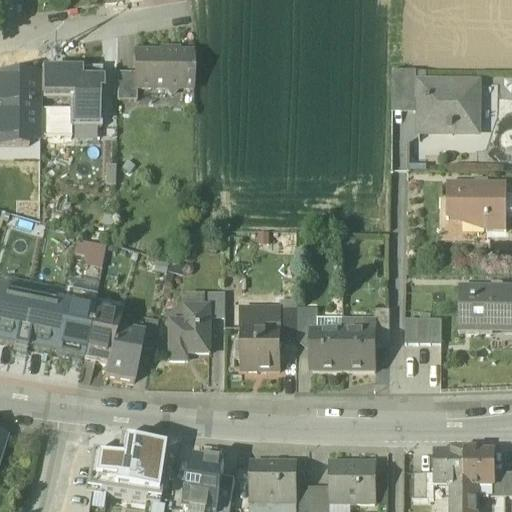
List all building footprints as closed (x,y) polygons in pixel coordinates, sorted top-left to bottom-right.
[(193,56),(135,56),(135,76),(135,92),(136,92),(165,92),(171,98),(177,92),(193,92),(193,56)] [(40,80),(40,104),(68,104),(68,132),(100,132),(101,72),(40,71),(40,80)] [(415,75),(392,74),(392,107),(415,108),(415,75)] [(135,76),(117,76),(117,104),(135,104),(136,92),(135,92),(135,76)] [(40,80),(0,79),(0,147),(27,148),(27,142),(39,142),(40,104),(40,80)] [(478,90),(419,89),(418,133),(446,134),(446,142),(452,142),(452,140),(477,140),(478,90)] [(507,190),(447,189),(446,224),(487,225),(487,236),(506,236),(507,190)] [(72,258),(84,260),(82,269),(101,272),(105,248),(74,244),(72,258)] [(511,292),(460,291),(459,329),(493,330),(493,335),(511,335),(511,292)] [(27,350),(52,356),(62,309),(0,295),(0,344),(15,348),(13,354),(25,356),(27,350)] [(225,300),(209,300),(209,307),(208,312),(211,312),(211,323),(225,324),(225,300)] [(199,302),(185,302),(185,312),(208,312),(209,307),(205,307),(199,302)] [(92,315),(62,309),(52,356),(83,362),(92,315)] [(208,312),(185,312),(185,326),(169,326),(169,367),(187,367),(187,359),(210,359),(211,323),(211,312),(208,312)] [(312,314),(297,314),(297,315),(297,344),(311,344),(311,336),(312,336),(312,314)] [(390,314),(375,314),(375,336),(376,336),(376,345),(389,345),(390,314)] [(121,320),(92,315),(83,362),(107,367),(117,334),(121,320)] [(297,315),(286,315),(286,347),(297,347),(297,344),(297,315)] [(157,326),(141,323),(138,338),(142,338),(140,349),(152,351),(157,326)] [(418,324),(405,323),(405,348),(417,348),(418,324)] [(430,324),(418,324),(417,348),(429,349),(430,324)] [(441,324),(430,324),(429,349),(440,349),(441,324)] [(282,338),(258,338),(258,334),(242,333),(242,375),(248,375),(248,377),(259,378),(259,375),(281,376),(282,338)] [(138,338),(117,334),(107,367),(103,380),(133,386),(140,349),(142,338),(138,338)] [(312,336),(311,336),(311,344),(310,376),(343,377),(343,336),(312,336)] [(375,336),(343,336),(343,377),(376,377),(376,345),(376,336),(375,336)] [(281,394),(296,394),(297,377),(282,376),(281,394)] [(116,460),(91,456),(85,493),(158,504),(166,449),(118,442),(116,460)] [(493,455),(463,455),(463,456),(463,490),(477,490),(493,490),(493,478),(493,455)] [(463,456),(434,456),(434,490),(450,490),(463,490),(463,456)] [(207,465),(194,463),(190,492),(187,491),(183,511),(217,511),(222,481),(224,468),(221,467),(218,463),(210,461),(207,465)] [(295,467),(250,466),(249,507),(295,508),(295,495),(295,467)] [(374,468),(330,467),(329,490),(329,508),(374,509),(374,468)] [(505,501),(505,477),(493,478),(493,490),(493,499),(492,499),(492,502),(505,501)] [(428,478),(413,478),(413,504),(428,504),(428,478)] [(230,511),(235,483),(222,481),(217,511),(230,511)] [(329,490),(308,490),(308,496),(307,511),(329,511),(329,508),(329,490)] [(463,511),(463,490),(450,490),(449,511),(463,511)] [(477,490),(463,490),(463,511),(476,511),(477,499),(477,490)] [(493,490),(477,490),(477,499),(492,499),(493,499),(493,490)] [(307,511),(308,496),(295,495),(295,508),(294,511),(307,511)]
